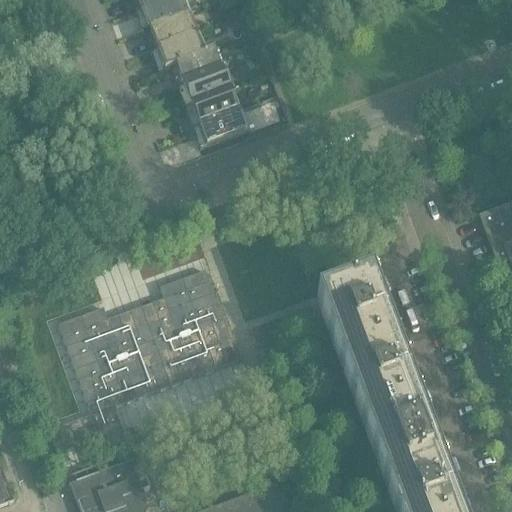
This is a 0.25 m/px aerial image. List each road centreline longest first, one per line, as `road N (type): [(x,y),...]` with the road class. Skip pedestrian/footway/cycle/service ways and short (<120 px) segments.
road 1 (residential): [(77,0),(145,192),(378,108)]
road 2 (residential): [(503,432),(378,108)]
road 3 (residential): [(378,108),(511,57)]
